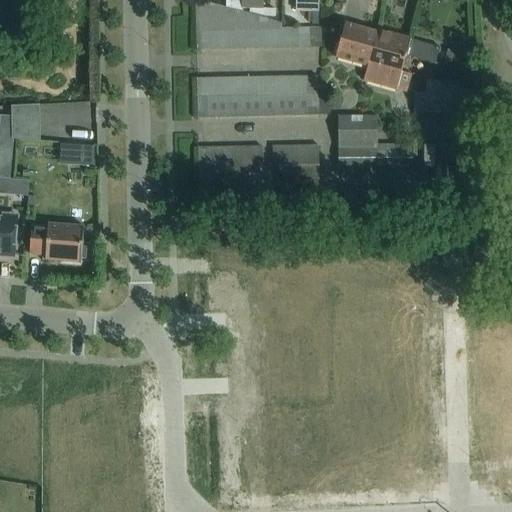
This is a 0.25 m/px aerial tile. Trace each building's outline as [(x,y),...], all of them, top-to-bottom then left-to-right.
[(207,50),(207,3),(197,0),(194,0),(196,50),(207,50)] [(241,11),(241,0),(225,0),(225,7),(230,9),(241,11)] [(241,0),(241,11),(253,15),(261,17),(275,17),(275,9),(262,9),(262,0),(241,0)] [(294,0),(294,11),(317,12),(317,0),(294,0)] [(219,50),(219,6),(214,5),(207,3),(207,50),(219,50)] [(230,9),(225,7),(219,6),(219,50),(230,50),(230,9)] [(241,11),(230,9),(230,50),(241,49),(241,11)] [(253,49),(253,15),(241,11),(241,49),(253,49)] [(264,18),(261,17),(253,15),(253,49),(264,49),(264,18)] [(275,49),(275,22),(264,18),(264,49),(275,49)] [(287,48),(287,28),(281,28),(281,24),(275,22),(275,49),(287,48)] [(339,43),(335,58),(361,65),(368,67),(364,81),(405,93),(411,75),(402,73),(403,72),(401,72),(378,66),(378,64),(369,61),(377,33),(376,33),(345,24),(339,43)] [(287,48),(298,48),(298,28),(287,28),(287,48)] [(298,48),(309,48),(309,28),(298,28),(298,48)] [(309,28),(309,48),(321,48),(320,34),(318,28),(309,28)] [(401,72),(405,56),(434,64),(439,48),(410,40),(377,30),(376,33),(377,33),(369,61),(378,64),(378,66),(401,72)] [(447,51),(439,79),(454,84),(466,87),(470,74),(458,71),(462,55),(447,51)] [(306,95),(317,95),(317,75),(306,76),(306,95)] [(273,96),(284,96),(284,76),(273,77),(273,96)] [(284,96),(295,96),(295,76),(284,76),(284,96)] [(295,96),(306,95),(306,76),(295,76),(295,96)] [(229,97),(240,97),(240,77),(229,78),(229,97)] [(240,97),(251,97),(251,77),(240,77),(240,97)] [(251,97),(262,97),(262,77),(251,77),(251,97)] [(262,97),(273,96),(273,77),(262,77),(262,97)] [(196,98),(207,98),(207,78),(196,79),(196,98)] [(207,98),(218,98),(218,78),(207,78),(207,98)] [(218,98),(229,97),(229,78),(218,78),(218,98)] [(413,93),(414,114),(471,114),(472,91),(426,79),(425,93),(413,93)] [(295,115),(306,115),(306,95),(295,96),(295,115)] [(306,95),(306,115),(318,115),(317,95),(306,95)] [(262,116),(273,116),(273,96),(262,97),(262,116)] [(273,116),(284,116),(284,96),(273,96),(273,116)] [(284,116),(295,115),(295,96),(284,96),(284,116)] [(218,117),(229,117),(229,97),(218,98),(218,117)] [(229,117),(240,117),(240,97),(229,97),(229,117)] [(240,117),(251,117),(251,97),(240,97),(240,117)] [(251,117),(262,116),(262,97),(251,97),(251,117)] [(197,118),(207,118),(207,98),(196,98),(197,118)] [(207,118),(218,117),(218,98),(207,98),(207,118)] [(337,168),(413,168),(413,145),(376,145),(376,116),(337,116),(337,168)] [(0,118),(0,121),(0,178),(10,180),(13,141),(12,119),(0,118)] [(473,213),(473,196),(473,145),(423,145),(423,169),(433,169),(433,192),(343,192),(343,200),(334,200),(334,213),(473,213)] [(283,201),(295,200),(295,146),(283,147),(283,201)] [(295,200),(306,200),(306,146),(295,146),(295,200)] [(306,200),(319,200),(317,146),(306,146),(306,200)] [(208,203),(219,202),(219,147),(208,148),(208,203)] [(219,202),(229,202),(229,147),(219,147),(219,202)] [(239,168),(240,168),(240,147),(229,147),(229,202),(240,202),(239,168)] [(240,168),(250,168),(250,147),(240,147),(240,168)] [(250,147),(250,168),(261,168),(261,147),(250,147)] [(256,201),(283,201),(283,147),(272,147),(273,168),(277,168),(278,199),(256,200),(256,201)] [(199,203),(208,203),(208,148),(198,148),(199,203)] [(13,180),(12,194),(26,196),(27,181),(13,180)] [(0,218),(0,256),(13,258),(15,238),(16,220),(0,218)] [(83,227),(63,225),(47,224),(47,227),(31,226),(30,235),(29,255),(45,256),(44,260),(80,263),(80,259),(85,259),(86,247),(82,247),(83,227)] [(402,254),(377,255),(377,269),(387,269),(388,292),(433,291),(432,266),(403,267),(402,254)] [(254,272),(224,273),(225,299),(271,297),(270,273),(280,272),(279,258),(254,259),(254,272)] [(388,316),(379,316),(379,330),(405,330),(404,317),(434,316),(433,291),(388,292),(388,316)] [(511,321),(486,323),(487,366),(511,365),(511,321)] [(282,328),(236,329),(237,354),(282,352),(282,328)] [(282,352),(237,354),(238,379),(283,377),(282,352)] [(431,359),(386,360),(387,385),(432,384),(431,359)] [(432,384),(387,385),(387,410),(433,409),(432,384)] [(511,414),(489,415),(490,459),(511,457),(511,414)] [(307,442),(284,443),(285,488),(310,487),(309,458),(322,457),(321,432),(307,432),(307,442)] [(260,434),(246,434),(247,460),(259,459),(260,489),(285,488),(284,443),(260,444),(260,434)] [(406,444),(381,445),(381,459),(391,459),(392,483),(437,482),(436,456),(406,456),(406,444)]
